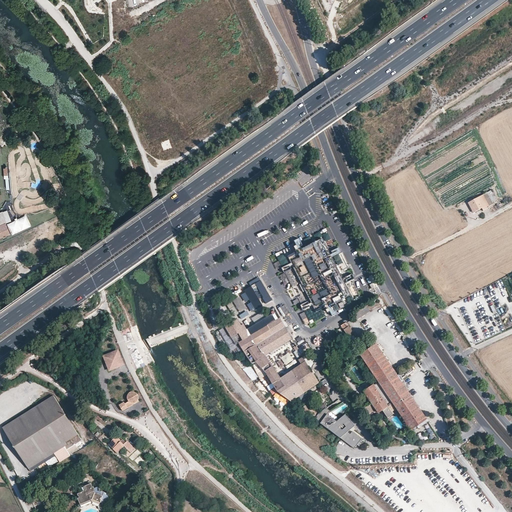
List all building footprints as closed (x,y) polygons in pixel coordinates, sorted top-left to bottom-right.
[(483,194),(489,206),(493,204),(487,192),(483,194)] [(489,206),(483,194),(468,203),(473,213),(482,208),(483,210),(490,207),(489,206)] [(0,238),(31,227),(27,215),(12,221),(7,209),(0,211),(0,238)] [(304,287),(317,313),(324,309),(353,296),(362,291),(350,267),(333,232),(316,242),(296,252),(289,256),(304,287)] [(283,250),(276,253),(281,264),(288,260),(283,250)] [(283,267),(292,288),(300,284),(291,264),(283,267)] [(261,280),(244,290),(256,310),(272,300),(261,280)] [(301,305),(304,310),(312,306),(310,301),(301,305)] [(282,314),(287,310),(284,305),(279,308),(282,314)] [(358,309),(362,316),(370,311),(366,305),(358,309)] [(362,316),(358,309),(351,314),(355,320),(362,316)] [(285,328),(281,317),(249,336),(255,345),(257,344),(285,328)] [(239,342),(249,336),(248,329),(245,324),(242,325),(239,319),(235,321),(226,326),(236,344),(239,342)] [(340,325),(341,327),(355,346),(358,344),(353,335),(354,334),(348,326),(347,327),(344,323),(340,325)] [(285,328),(257,344),(266,356),(294,340),(285,328)] [(239,342),(244,351),(255,345),(249,336),(239,342)] [(316,345),(322,344),(321,336),(314,338),(316,345)] [(274,366),(270,360),(266,356),(257,344),(255,345),(244,351),(252,364),(255,362),(266,373),(268,375),(273,384),(278,392),(286,386),(281,378),(274,366)] [(376,344),(361,354),(411,429),(427,419),(399,377),(398,375),(376,344)] [(292,348),(298,357),(302,355),(296,346),(292,348)] [(66,357),(68,350),(59,348),(57,354),(66,357)] [(125,365),(119,349),(103,355),(109,371),(125,365)] [(88,360),(90,355),(80,351),(70,376),(80,380),(88,360)] [(137,351),(132,353),(137,368),(142,366),(137,351)] [(310,368),(305,361),(301,364),(281,378),(286,386),(278,392),(293,402),(306,393),(296,378),(310,368)] [(306,393),(321,383),(310,368),(296,378),(306,393)] [(59,379),(63,375),(52,370),(51,372),(59,379)] [(265,389),(266,392),(274,387),(267,376),(263,379),(268,388),(265,389)] [(364,391),(372,403),(375,408),(378,413),(382,410),(387,418),(393,414),(391,412),(387,407),(388,406),(373,385),(372,385),(364,391)] [(134,403),(136,402),(137,401),(138,399),(138,397),(138,395),(137,394),(136,392),(134,392),(132,392),(130,392),(129,393),(128,395),(127,396),(127,398),(128,400),(129,402),(130,403),(132,403),(134,403)] [(274,396),(286,406),(289,402),(277,392),(274,396)] [(67,450),(83,440),(55,395),(3,427),(29,469),(65,446),(67,450)] [(130,403),(129,402),(125,403),(124,402),(119,405),(123,411),(139,401),(138,399),(137,401),(136,402),(134,403),(132,403),(130,403)] [(375,408),(372,403),(363,408),(367,414),(375,408)] [(305,405),(300,408),(300,409),(314,419),(318,414),(313,406),(308,410),(305,405)] [(318,414),(314,419),(328,429),(340,438),(354,449),(361,438),(352,431),(350,434),(347,432),(355,426),(345,414),(336,421),(326,414),(328,411),(325,408),(322,410),(318,414)] [(106,440),(99,432),(96,435),(101,440),(100,441),(102,444),(106,440)] [(125,446),(129,442),(128,440),(126,442),(123,439),(122,440),(117,436),(109,444),(118,453),(125,446)] [(129,442),(125,446),(132,453),(136,449),(129,442)] [(78,461),(62,469),(64,472),(67,470),(69,473),(84,465),(78,461)] [(102,503),(104,496),(101,495),(102,493),(99,487),(96,489),(95,487),(93,488),(92,484),(87,486),(86,487),(87,490),(78,494),(79,497),(80,496),(80,498),(78,499),(81,504),(92,499),(98,502),(101,503),(102,503)]
